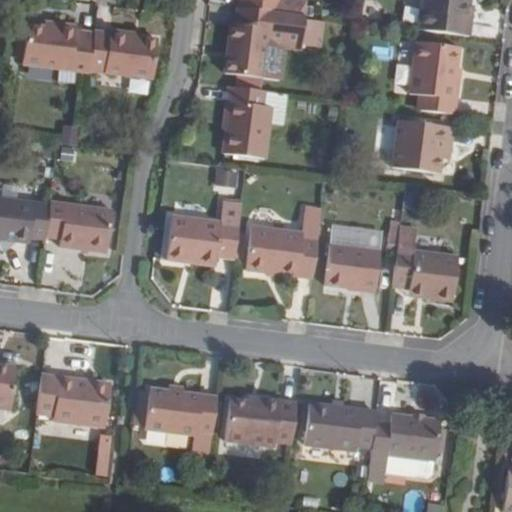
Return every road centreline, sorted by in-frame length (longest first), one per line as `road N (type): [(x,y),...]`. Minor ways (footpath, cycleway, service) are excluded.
road 1 (residential): [(126,321),(487,368)]
road 2 (residential): [(185,0),(175,74),(137,164),(126,321)]
road 3 (residential): [(511,173),(487,368)]
road 4 (residential): [(0,306),(126,321)]
